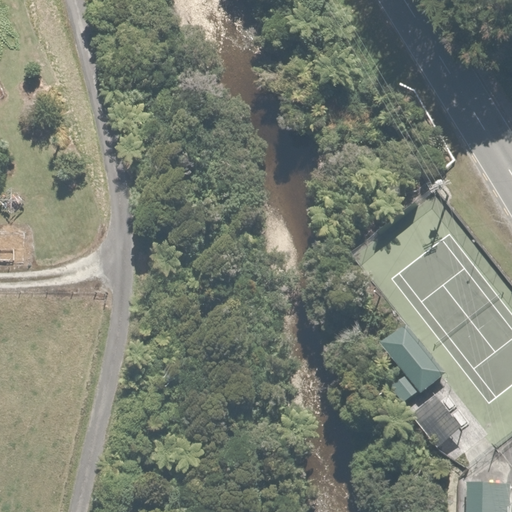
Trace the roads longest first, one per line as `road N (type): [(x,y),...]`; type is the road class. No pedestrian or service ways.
road 1 (residential): [(85,0),(116,169),(122,258),(121,318),(79,511)]
road 2 (tertiary): [(399,0),(511,181)]
